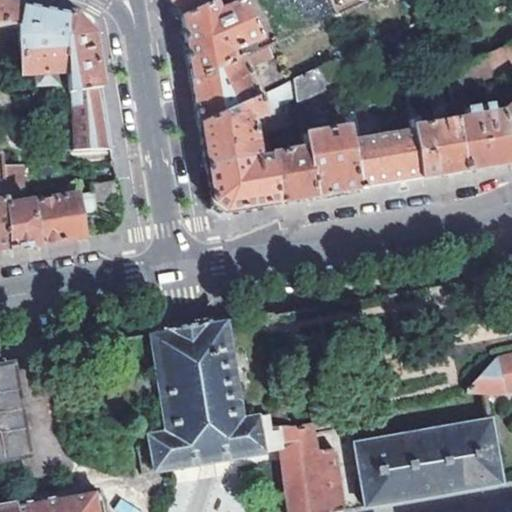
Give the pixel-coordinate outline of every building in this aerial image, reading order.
[(167,0),(180,20),(201,11),(207,1),(216,7),(227,1),(226,0),(167,0)] [(0,30),(21,32),(23,7),(15,6),(0,3),(0,30)] [(187,72),(189,84),(230,64),(227,56),(256,42),(238,5),(214,17),(211,9),(210,8),(201,11),(180,20),(178,22),(184,53),(187,72)] [(65,35),(66,15),(59,14),(23,7),(21,32),(0,30),(0,52),(18,53),(23,80),(67,73),(65,35)] [(72,151),(110,150),(108,135),(91,35),(87,31),(75,16),(66,15),(65,35),(67,73),(72,151)] [(511,65),(511,42),(456,67),(446,72),(450,91),(511,65)] [(265,48),(256,53),(259,59),(268,54),(265,48)] [(196,122),(197,128),(257,100),(257,99),(239,60),(230,64),(189,84),(190,90),(196,122)] [(203,163),(204,169),(258,159),(257,152),(250,122),(262,120),(261,114),(295,98),(292,82),(257,99),(257,100),(197,128),(203,163)] [(511,103),(501,112),(455,120),(464,173),(486,170),(511,165),(511,103)] [(343,118),(344,129),(347,129),(358,192),(380,188),(420,181),(412,134),(409,134),(387,138),(386,132),(377,134),(378,139),(360,143),(354,113),(343,118)] [(407,121),(409,134),(412,134),(420,181),(430,179),(464,173),(455,120),(415,127),(413,120),(407,121)] [(304,136),(303,137),(305,150),(307,150),(315,199),(325,197),(358,192),(347,129),(344,129),(304,136)] [(204,169),(210,206),(217,210),(225,214),(265,207),(277,205),(269,155),(268,148),(261,149),(262,151),(257,152),(258,159),(204,169)] [(269,155),(277,205),(307,200),(315,199),(307,150),(305,150),(269,155)] [(4,209),(7,252),(36,247),(28,205),(23,205),(22,167),(3,168),(6,200),(6,208),(4,209)] [(89,194),(28,205),(36,247),(44,246),(83,239),(79,216),(92,214),(91,204),(118,199),(116,182),(88,186),(89,194)] [(506,276),(511,274),(511,241),(499,250),(503,266),(506,276)] [(221,320),(206,323),(210,347),(224,363),(238,445),(234,451),(234,458),(278,452),(276,432),(268,434),(265,418),(240,422),(221,320)] [(198,324),(194,325),(198,350),(203,349),(198,324)] [(136,453),(140,475),(173,469),(180,469),(178,460),(174,458),(160,373),(168,353),(164,330),(146,333),(162,435),(146,438),(146,441),(142,442),(138,444),(136,449),(136,453)] [(511,353),(493,359),(465,390),(466,393),(482,395),(500,396),(511,393),(511,353)] [(6,368),(0,369),(0,459),(20,456),(6,368)] [(278,452),(287,511),(339,511),(343,511),(333,449),(316,452),(312,432),(336,427),(334,419),(285,430),(284,429),(276,430),(276,432),(278,452)] [(353,447),(364,508),(393,503),(474,489),(498,485),(488,424),(353,447)] [(210,440),(214,462),(228,459),(225,453),(221,451),(219,439),(210,440)] [(183,459),(185,468),(197,466),(193,443),(184,444),(187,457),(183,459)] [(0,511),(98,511),(95,491),(0,507),(0,511)]
